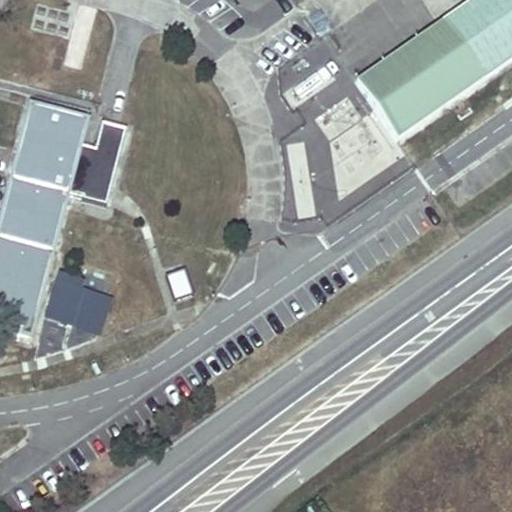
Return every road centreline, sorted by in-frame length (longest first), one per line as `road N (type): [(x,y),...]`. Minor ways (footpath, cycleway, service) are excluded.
road 1 (secondary): [(511,242),(147,511)]
road 2 (secondary): [(222,511),(511,289)]
